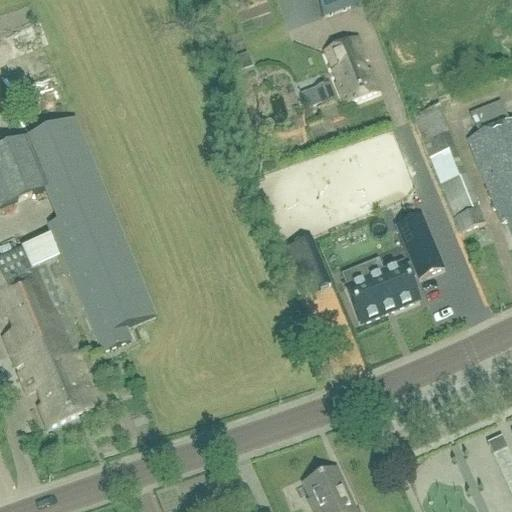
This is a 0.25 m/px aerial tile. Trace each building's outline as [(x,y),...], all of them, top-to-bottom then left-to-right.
[(359,0),(314,0),(323,22),(362,8),(359,0)] [(364,76),(361,67),(366,65),(359,43),(325,55),(337,87),(336,87),(344,110),(378,98),(370,74),(364,76)] [(321,111),(336,106),(328,87),(314,93),(321,111)] [(484,186),(511,174),(511,126),(509,128),(500,106),(469,119),(477,139),(476,140),(467,144),(484,186)] [(460,239),(485,228),(448,137),(448,136),(439,111),(413,121),(453,219),(460,239)] [(326,143),(347,135),(338,113),(318,121),(326,143)] [(155,321),(75,124),(0,154),(0,210),(45,193),(56,226),(48,230),(101,359),(131,347),(126,333),(155,321)] [(511,174),(484,186),(502,230),(507,228),(511,240),(511,174)] [(354,205),(358,215),(382,206),(378,196),(354,205)] [(395,204),(345,223),(354,247),(404,228),(399,215),(395,204)] [(361,271),(342,279),(347,292),(346,292),(362,329),(417,306),(408,284),(417,280),(418,284),(442,274),(421,222),(405,229),(397,232),(412,268),(402,272),(401,269),(383,277),(367,284),(361,271)] [(0,318),(2,325),(8,324),(13,335),(3,342),(27,399),(36,396),(41,409),(37,411),(47,433),(98,412),(84,378),(88,377),(43,271),(58,265),(49,241),(20,252),(21,254),(0,262),(0,318)] [(298,257),(292,260),(289,253),(283,255),(302,302),(321,294),(314,277),(307,280),(298,257)] [(488,448),(494,460),(508,454),(502,441),(488,448)] [(511,462),(508,454),(494,460),(511,499),(511,462)] [(352,511),(335,474),(303,489),(310,504),(307,505),(309,511),(352,511)]
